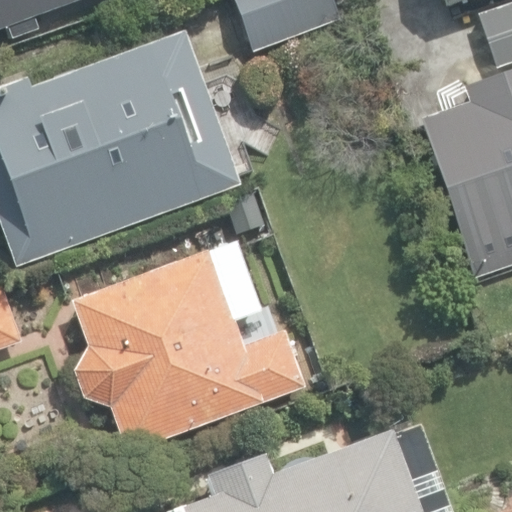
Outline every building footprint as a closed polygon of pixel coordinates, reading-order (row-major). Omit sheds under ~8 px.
[(0,0),(0,30),(4,29),(8,41),(36,32),(32,19),(86,0),(0,0)] [(233,0),(252,52),(337,19),(330,0),(233,0)] [(437,0),(441,11),(472,0),(437,0)] [(493,68),(511,61),(511,2),(476,14),(493,68)] [(0,229),(13,268),(239,187),(218,128),(209,131),(197,99),(206,96),(183,32),(28,87),(25,77),(0,86),(0,229)] [(415,116),(471,280),(511,266),(511,63),(460,82),(466,99),(415,116)] [(108,408),(124,453),(304,389),(284,332),(242,346),(233,320),(258,311),(234,242),(70,301),(86,346),(72,372),(81,398),(108,408)] [(0,352),(23,344),(0,282),(0,352)] [(168,511),(451,511),(419,424),(389,435),(388,432),(313,459),(312,458),(311,458),(310,458),(309,458),(308,458),(307,457),(306,457),(305,457),(304,457),(303,457),(302,457),(300,457),(299,457),(298,457),(297,458),(296,458),(295,458),(294,458),(293,459),(292,459),(291,459),(290,460),(289,461),(288,461),(287,462),(286,462),(286,463),(285,464),(284,464),(284,465),(283,466),(282,466),(281,467),(281,468),(280,468),(280,469),(279,470),(269,474),(262,455),(213,473),(220,493),(168,511)]
